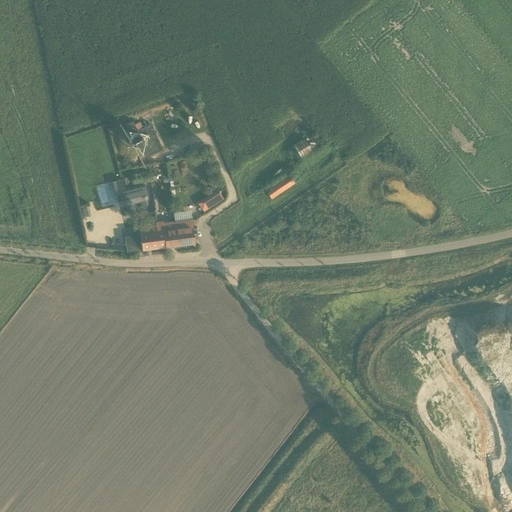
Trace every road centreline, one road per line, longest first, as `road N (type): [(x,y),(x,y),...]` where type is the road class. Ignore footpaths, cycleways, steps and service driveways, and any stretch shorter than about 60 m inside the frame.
road 1 (unknown): [(492,511),(450,481),(414,409),(378,389),(373,357),(408,324),(511,290)]
road 2 (unclassified): [(425,511),(323,399),(225,263)]
road 3 (unclassified): [(225,263),(338,260),(511,229)]
road 4 (unclassified): [(225,263),(122,262),(0,247)]
